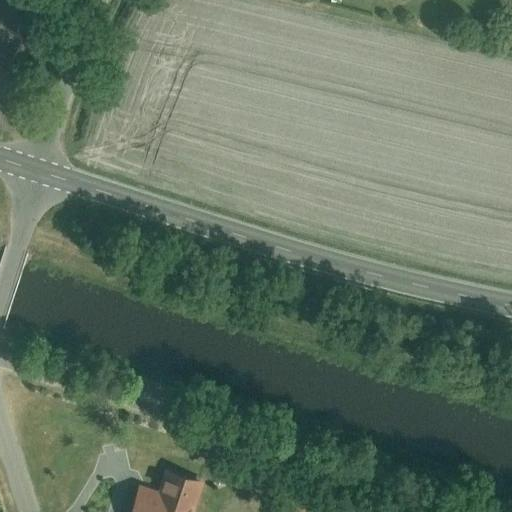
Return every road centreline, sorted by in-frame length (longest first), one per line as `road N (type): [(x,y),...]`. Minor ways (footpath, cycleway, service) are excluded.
road 1 (tertiary): [(511,305),(256,242),(38,171)]
road 2 (unclassified): [(98,0),(38,171)]
road 3 (residential): [(38,171),(0,296)]
